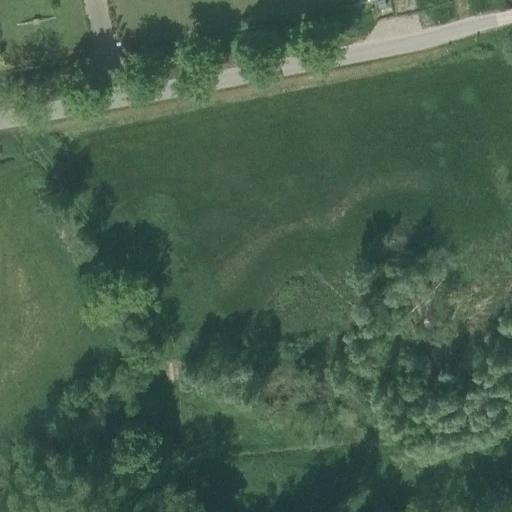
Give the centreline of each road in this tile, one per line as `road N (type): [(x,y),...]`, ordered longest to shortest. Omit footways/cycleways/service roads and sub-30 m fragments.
road 1 (unclassified): [(0,120),(511,16)]
road 2 (track): [(171,511),(174,383),(164,325),(15,117)]
